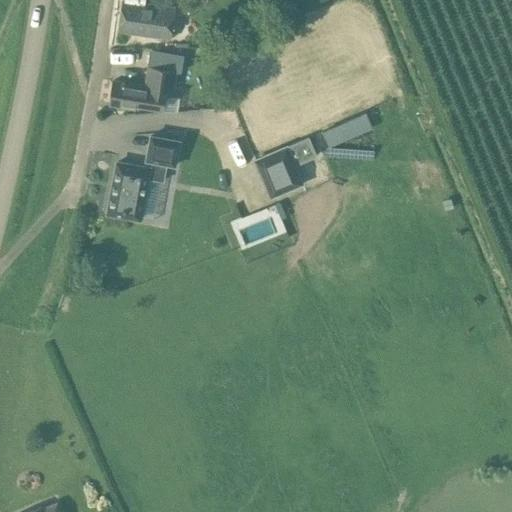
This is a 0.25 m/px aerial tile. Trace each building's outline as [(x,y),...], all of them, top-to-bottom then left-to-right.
[(125,0),(124,0),(122,0),(119,30),(170,37),(174,7),(146,3),(125,0)] [(114,80),(110,103),(135,107),(135,104),(163,108),(165,95),(174,96),(178,72),(181,72),(183,60),(184,55),(150,49),(149,54),(144,85),(114,80)] [(366,111),(322,130),(329,146),(373,127),(366,111)] [(108,212),(140,218),(148,177),(164,180),(167,164),(177,166),(182,139),(151,133),(145,160),(148,161),(147,167),(118,161),(108,212)] [(254,158),(270,197),(305,184),(296,164),(317,155),(309,136),(254,158)] [(231,220),(242,248),(286,231),(275,203),(231,220)] [(42,506),(26,511),(61,511),(57,502),(43,507),(42,506)]
